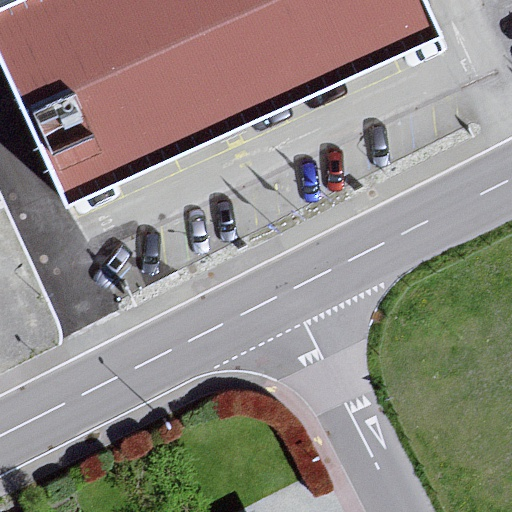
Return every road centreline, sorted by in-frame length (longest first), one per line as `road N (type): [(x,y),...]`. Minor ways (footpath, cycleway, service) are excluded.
road 1 (tertiary): [(286,292),(0,435)]
road 2 (tertiary): [(511,177),(286,292)]
road 3 (residential): [(286,292),(396,511)]
